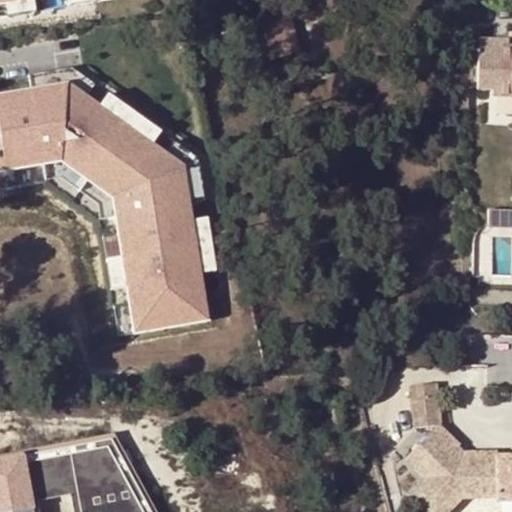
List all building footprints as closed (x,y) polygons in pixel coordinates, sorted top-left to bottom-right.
[(511,45),(509,46),(498,46),(497,37),(479,37),(478,89),(494,89),(494,95),(511,94),(511,45)] [(498,46),(509,46),(509,37),(497,37),(498,46)] [(69,86),(0,98),(0,172),(60,162),(111,193),(136,330),(207,317),(179,159),(69,86)] [(469,91),(459,91),(460,110),(469,110),(469,91)] [(493,110),(484,109),(483,123),(492,124),(493,110)] [(511,227),(511,209),(489,210),(489,227),(511,227)] [(218,272),(214,220),(202,220),(206,273),(218,272)] [(448,422),(443,379),(415,382),(420,425),(448,422)] [(511,511),(511,452),(459,452),(459,426),(421,426),(420,509),(505,510),(504,511),(511,511)] [(157,511),(115,435),(25,452),(36,511),(157,511)] [(0,457),(0,511),(36,511),(25,452),(0,457)]
